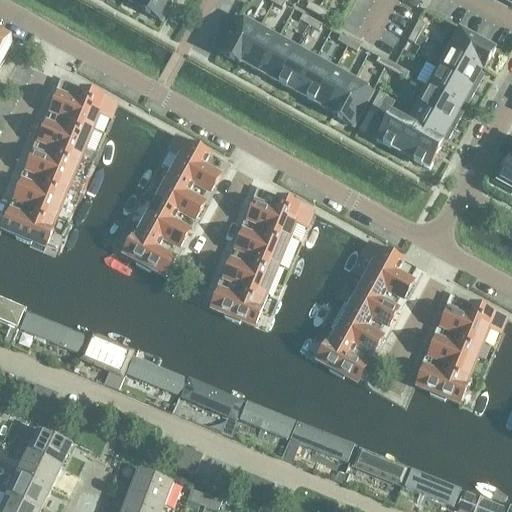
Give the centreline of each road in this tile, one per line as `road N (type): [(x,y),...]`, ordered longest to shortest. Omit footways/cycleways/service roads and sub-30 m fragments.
road 1 (residential): [(0,354),(385,511)]
road 2 (residential): [(61,44),(259,152)]
road 3 (residential): [(259,152),(433,243)]
road 4 (residential): [(259,152),(194,286)]
road 5 (residential): [(451,253),(388,385)]
road 6 (residential): [(61,44),(0,175)]
